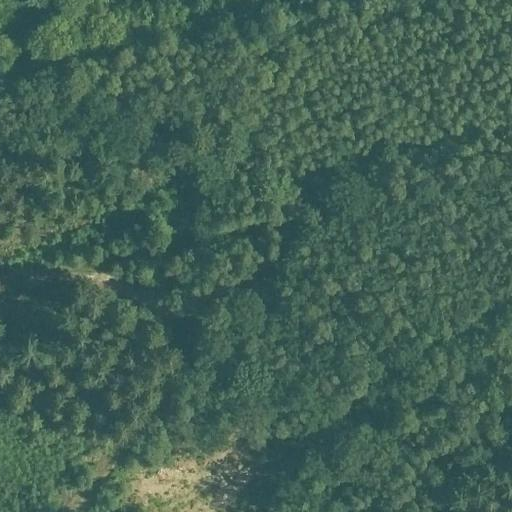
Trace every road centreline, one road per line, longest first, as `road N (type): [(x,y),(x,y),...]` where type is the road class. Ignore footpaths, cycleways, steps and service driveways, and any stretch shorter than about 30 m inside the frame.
road 1 (track): [(511,177),(0,277)]
road 2 (track): [(61,511),(316,212)]
road 3 (track): [(245,511),(360,388),(511,280)]
road 4 (track): [(92,258),(209,333)]
